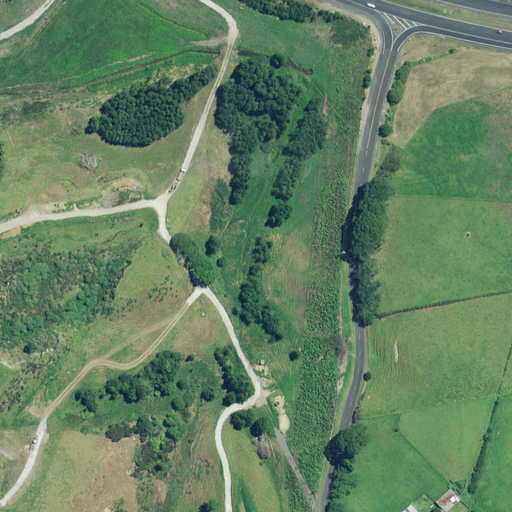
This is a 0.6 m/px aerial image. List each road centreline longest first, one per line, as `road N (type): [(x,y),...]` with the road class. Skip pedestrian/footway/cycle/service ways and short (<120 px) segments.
road 1 (unclassified): [(389,53),(353,235),(357,371),(323,511)]
road 2 (motorway): [(511,37),(361,0)]
road 3 (motorway): [(511,41),(420,28),(389,53)]
